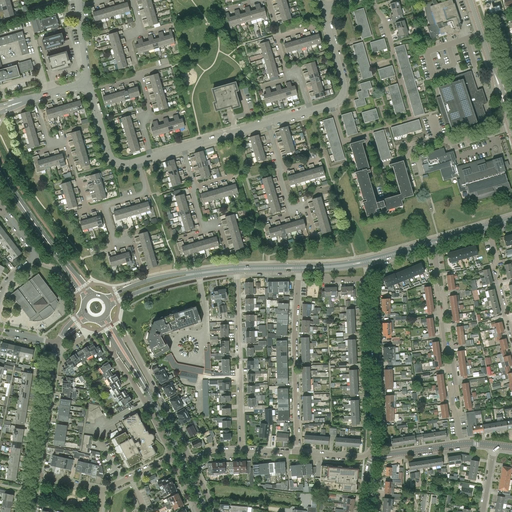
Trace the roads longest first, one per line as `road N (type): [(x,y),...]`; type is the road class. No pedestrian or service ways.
road 1 (residential): [(331,103),(342,141),(366,135),(372,167),(437,136),(474,138),(511,127)]
road 2 (residential): [(460,443),(434,252)]
road 3 (residential): [(299,269),(297,452)]
road 4 (residential): [(241,450),(237,271)]
road 5 (residential): [(368,454),(367,277)]
road 6 (residential): [(190,460),(118,335)]
road 7 (tertiary): [(367,511),(368,465),(376,456),(460,443)]
road 8 (residential): [(35,476),(55,343)]
road 9 (residential): [(511,127),(470,0)]
road 10 (tertiary): [(367,263),(489,228)]
road 11 (tertiary): [(487,224),(366,259)]
road 12 (tertiary): [(206,511),(152,400)]
